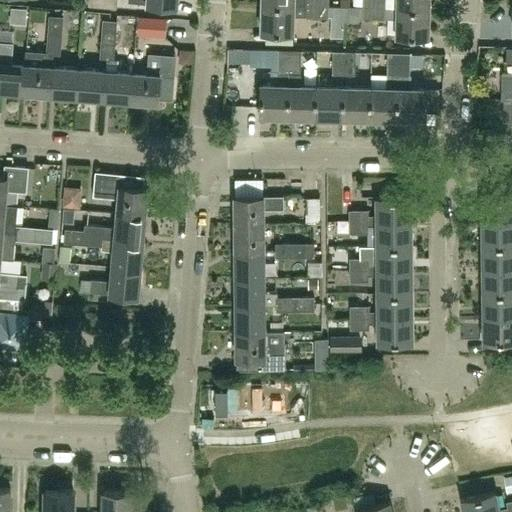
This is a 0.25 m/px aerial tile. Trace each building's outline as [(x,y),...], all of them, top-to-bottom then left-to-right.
[(294,32),(294,16),(328,17),(328,5),(263,3),(262,30),(262,31),(294,32)] [(362,17),(397,18),(397,35),(429,36),(429,35),(428,35),(429,8),(362,6),(362,17)] [(332,7),(332,16),(349,17),(349,7),(332,7)] [(48,33),(61,34),(63,16),(49,15),(48,33)] [(167,18),(140,16),(138,33),(166,35),(167,18)] [(102,38),(115,39),(116,20),(103,19),(102,38)] [(26,63),(24,92),(50,94),(53,65),(52,65),(53,53),(60,53),(61,34),(48,33),(46,53),(27,51),(26,63)] [(115,39),(102,38),(100,57),(114,58),(115,39)] [(0,89),(24,92),(26,63),(11,62),(13,42),(0,41),(0,89)] [(290,49),(279,49),(279,70),(272,70),(271,83),(261,83),(260,115),(262,115),(262,114),(288,115),(290,49)] [(301,49),(290,49),(288,115),(315,116),(316,116),(317,84),(300,84),(301,49)] [(334,74),(345,74),(345,51),(334,51),(334,74)] [(356,74),(356,52),(345,51),(345,74),(356,74)] [(148,73),(133,71),(131,100),(157,102),(157,101),(159,102),(159,98),(173,99),(174,76),(161,75),(161,74),(160,73),(162,54),(149,53),(148,73)] [(390,86),(371,86),(370,118),(371,118),(371,117),(400,118),(401,53),(390,53),(390,86)] [(427,87),(412,87),(412,76),(413,53),(401,53),(400,118),(424,119),(426,119),(427,87)] [(360,55),(360,71),(385,71),(385,55),(360,55)] [(53,65),(50,94),(77,96),(80,67),(53,65)] [(106,69),(80,67),(77,96),(104,98),(106,69)] [(133,71),(106,69),(104,98),(131,100),(133,71)] [(511,72),(502,72),(502,99),(511,98),(511,72)] [(344,85),(317,84),(316,116),(343,116),(344,85)] [(371,86),(344,85),(343,116),(370,117),(370,118),(371,86)] [(26,191),(27,179),(28,167),(9,165),(8,176),(0,175),(0,203),(5,204),(7,189),(26,191)] [(93,195),(99,196),(119,198),(118,212),(146,215),(149,189),(148,189),(148,187),(120,185),(121,173),(95,171),(93,195)] [(287,194),(286,181),(266,182),(267,194),(287,194)] [(483,219),(511,219),(511,194),(483,195),(483,196),(483,219)] [(235,197),(235,223),(264,223),(264,208),(283,208),(283,196),(283,195),(263,195),(235,195),(235,197)] [(350,221),(412,220),(411,220),(411,196),(411,195),(377,196),(378,215),(368,216),(367,210),(350,210),(350,221)] [(305,222),(320,222),(319,196),(305,197),(305,222)] [(34,241),(35,226),(17,225),(18,205),(5,204),(0,203),(0,230),(16,232),(15,239),(34,241)] [(144,242),(146,215),(118,212),(116,227),(85,224),(85,227),(84,242),(102,244),(103,238),(144,242)] [(483,243),(511,243),(511,219),(483,219),(483,220),(484,243),(483,243)] [(378,245),(412,244),(412,243),(411,243),(411,221),(412,221),(412,220),(350,221),(351,232),(368,231),(368,226),(378,226),(378,245)] [(235,250),(264,249),(264,223),(235,223),(235,250)] [(34,241),(52,242),(54,228),(35,226),(34,241)] [(66,226),(66,234),(65,240),(84,242),(85,227),(66,226)] [(16,232),(0,230),(0,257),(1,257),(14,258),(15,239),(16,232)] [(103,238),(102,244),(102,249),(114,250),(113,266),(141,268),(144,242),(103,238)] [(295,257),(295,242),(275,242),(275,257),(295,257)] [(295,242),(295,257),(314,256),(314,242),(295,242)] [(483,267),(511,267),(511,243),(483,243),(483,244),(484,244),(484,267),(483,267)] [(351,269),(412,268),(411,245),(412,245),(412,244),(378,245),(378,264),(368,264),(368,258),(351,258),(351,269)] [(235,250),(236,277),(264,276),(264,249),(235,250)] [(0,264),(1,257),(0,257),(0,296),(25,299),(27,274),(0,271),(0,264)] [(139,294),(141,268),(113,266),(111,280),(92,278),(91,291),(110,292),(110,293),(138,296),(138,294),(139,294)] [(484,291),(511,291),(511,267),(483,267),(483,268),(484,268),(484,291)] [(378,274),(378,293),(412,292),(412,269),(412,268),(351,269),(351,280),(368,279),(368,274),(378,274)] [(236,277),(236,304),(265,303),(277,303),(277,296),(277,291),(264,292),(264,276),(236,277)] [(484,315),(511,315),(511,291),(484,291),(484,292),(484,315)] [(351,317),(413,316),(412,316),(412,293),(412,292),(378,293),(379,312),(369,312),(369,306),(351,306),(351,317)] [(314,295),(296,296),(296,310),(314,310),(314,295)] [(277,310),(296,310),(296,296),(277,296),(277,303),(277,310)] [(236,304),(236,331),(265,330),(265,303),(236,304)] [(0,311),(0,336),(9,346),(26,348),(29,314),(0,311)] [(511,315),(484,315),(484,316),(485,339),(484,339),(484,340),(511,339),(511,315)] [(413,316),(351,317),(352,327),(369,327),(369,322),(379,322),(379,341),(413,341),(413,340),(412,340),(412,317),(413,317),(413,316)] [(265,344),(265,330),(236,331),(237,356),(237,358),(262,358),(263,370),(285,369),(285,356),(285,344),(265,344)] [(331,336),(331,349),(359,349),(359,336),(331,336)] [(248,457),(239,458),(241,483),(251,481),(248,457)] [(10,511),(11,488),(0,487),(0,511),(10,511)] [(45,511),(73,511),(74,489),(46,489),(45,511)] [(217,491),(218,507),(246,505),(245,489),(217,491)] [(131,495),(131,491),(104,490),(103,511),(130,511),(131,510),(137,510),(141,507),(141,499),(138,495),(131,495)] [(500,510),(495,490),(462,498),(465,511),(507,511),(511,511),(511,500),(508,502),(509,507),(500,510)] [(392,511),(390,501),(357,508),(357,511),(392,511)]
